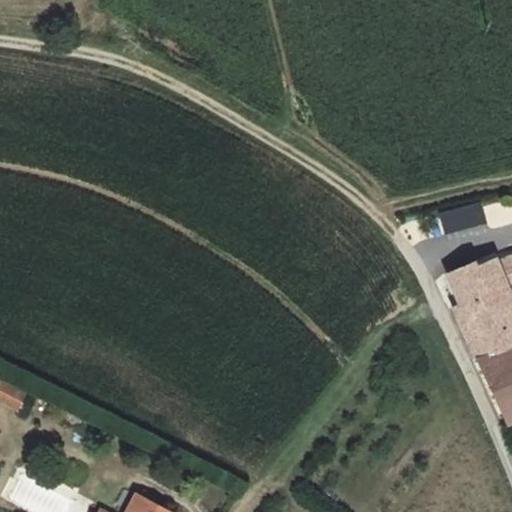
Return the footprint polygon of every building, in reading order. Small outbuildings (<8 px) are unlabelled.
[(483,202),(441,215),(446,232),(489,219),(483,202)] [(511,294),(468,317),(494,367),(511,359),(511,294)] [(511,408),(511,359),(494,367),(511,408)] [(0,399),(19,408),(26,392),(0,379),(0,399)] [(158,511),(128,496),(119,511),(93,511),(91,511),(90,511),(158,511)]
